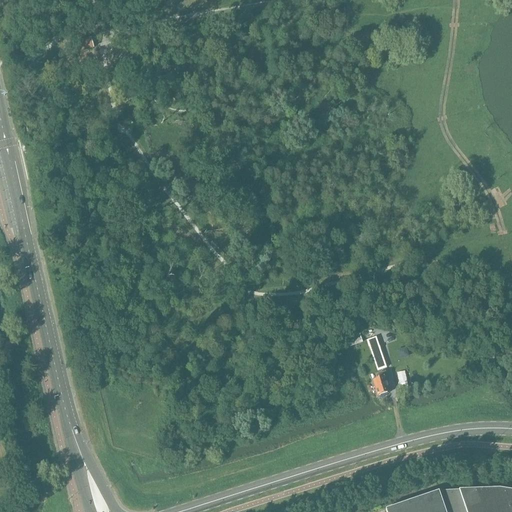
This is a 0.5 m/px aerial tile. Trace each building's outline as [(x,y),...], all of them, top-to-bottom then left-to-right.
[(75,45),(77,53),(93,49),(90,40),(75,45)] [(340,339),(343,349),(362,343),(359,333),(340,339)] [(367,341),(368,346),(370,345),(379,372),(387,370),(376,338),(367,341)] [(387,378),(385,373),(378,375),(380,379),(373,381),(378,397),(390,393),(385,378),(387,378)] [(511,511),(511,492),(499,490),(459,492),(439,493),(386,511),(511,511)]
